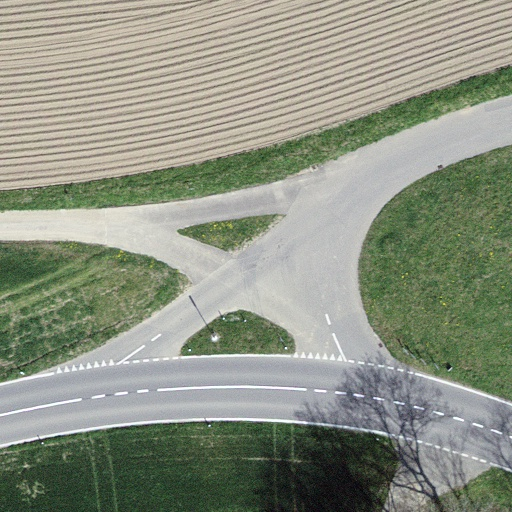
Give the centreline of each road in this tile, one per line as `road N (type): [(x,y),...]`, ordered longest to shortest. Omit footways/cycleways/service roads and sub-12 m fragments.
road 1 (track): [(0,225),(347,188)]
road 2 (unclassified): [(69,402),(325,205)]
road 3 (secondary): [(359,395),(237,387),(69,402)]
road 4 (unclassified): [(325,205),(409,149),(511,116)]
road 5 (unclassified): [(359,395),(308,263),(325,205)]
road 6 (track): [(81,220),(186,253),(228,279)]
road 7 (secondary): [(511,439),(359,395)]
